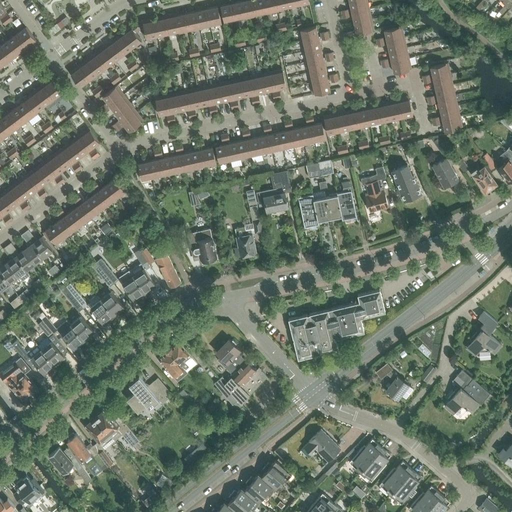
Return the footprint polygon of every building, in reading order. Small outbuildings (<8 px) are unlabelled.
[(246,18),(257,16),(253,0),(245,0),(242,1),(246,18)] [(253,0),(257,16),(268,14),(264,0),(253,0)] [(278,11),(278,9),(275,0),(264,0),(268,14),(278,11)] [(278,9),(288,7),(286,0),(275,0),(278,9)] [(352,11),(370,7),(368,0),(351,0),(349,0),(352,11)] [(511,0),(500,0),(505,4),(504,6),(503,6),(499,11),(502,14),(511,2),(511,0)] [(236,21),(246,18),(242,1),(232,3),(236,21)] [(225,23),(236,21),(232,3),(221,5),(225,23)] [(207,9),(211,26),(222,24),(218,6),(207,9)] [(354,22),(372,18),(370,7),(352,11),(354,22)] [(201,29),(211,26),(207,9),(197,11),(201,29)] [(190,31),(201,29),(197,11),(186,13),(190,31)] [(4,16),(8,21),(13,18),(8,13),(4,16)] [(175,16),(176,16),(176,13),(164,16),(168,34),(178,32),(179,32),(175,16)] [(179,34),(190,31),(186,13),(176,16),(175,16),(179,32),(178,32),(179,34)] [(62,19),(66,25),(71,21),(67,16),(62,19)] [(158,36),(168,34),(164,16),(153,18),(158,36)] [(147,39),(158,36),(153,18),(136,22),(140,30),(144,29),(147,39)] [(372,18),(354,22),(356,33),(374,29),(372,18)] [(136,33),(140,30),(136,22),(122,33),(133,48),(142,41),(136,33)] [(53,34),(61,28),(57,23),(49,29),(53,34)] [(386,40),(404,36),(402,24),(384,28),(386,40)] [(17,33),(28,48),(37,41),(26,26),(17,33)] [(301,41),(319,37),(317,26),(299,30),(301,41)] [(19,54),(28,48),(17,33),(8,39),(19,54)] [(125,54),(133,48),(122,33),(113,39),(125,54)] [(389,50),(406,46),(404,36),(386,40),(389,50)] [(303,52),(321,47),(319,37),(301,41),(303,52)] [(0,46),(10,61),(19,54),(8,39),(0,45),(0,46)] [(116,61),(125,54),(113,39),(105,46),(116,61)] [(0,64),(2,67),(10,61),(0,46),(0,64)] [(107,67),(116,61),(105,46),(96,52),(107,67)] [(148,48),(150,54),(157,53),(155,46),(148,48)] [(391,61),(409,57),(406,46),(389,50),(391,61)] [(306,62),(324,58),(321,47),(303,52),(306,62)] [(99,74),(107,67),(96,52),(87,59),(99,74)] [(391,61),(394,72),(411,68),(409,57),(391,61)] [(308,72),(326,68),(324,58),(306,62),(308,72)] [(90,80),(99,74),(87,59),(79,65),(90,80)] [(130,62),(135,68),(139,65),(134,59),(130,62)] [(433,77),(451,73),(448,62),(431,66),(433,77)] [(173,74),(183,72),(180,63),(171,65),(173,74)] [(81,87),(90,80),(79,65),(70,72),(81,87)] [(310,83),(328,79),(326,68),(308,72),(310,83)] [(272,71),(276,89),(287,86),(283,69),(272,71)] [(265,91),(276,89),(272,71),(261,74),(265,91)] [(113,75),(118,81),(122,78),(117,72),(113,75)] [(435,87),(453,83),(451,73),(433,77),(435,87)] [(254,94),(265,91),(261,74),(250,76),(254,94)] [(42,84),(52,98),(61,92),(55,84),(56,83),(58,81),(54,75),(42,84)] [(114,84),(118,81),(113,75),(109,78),(114,84)] [(244,96),(254,94),(250,76),(240,78),(244,96)] [(223,101),(219,83),(218,78),(208,80),(209,85),(208,85),(212,103),(223,101)] [(233,98),(244,96),(240,78),(229,81),(233,98)] [(328,79),(310,83),(313,94),(331,90),(328,79)] [(223,101),(233,98),(229,81),(219,83),(223,101)] [(438,98),(455,94),(453,83),(435,87),(438,98)] [(44,105),(52,98),(42,84),(33,91),(44,105)] [(110,105),(124,94),(118,85),(103,96),(110,105)] [(202,106),(212,103),(208,85),(198,88),(202,106)] [(191,108),(202,106),(198,88),(187,90),(191,108)] [(159,115),(170,113),(166,95),(165,89),(158,91),(159,97),(155,97),(159,115)] [(180,110),(191,108),(187,90),(176,93),(180,110)] [(35,111),(44,105),(33,91),(24,97),(25,99),(26,99),(35,111)] [(170,113),(180,110),(176,93),(166,95),(170,113)] [(116,114),(131,103),(124,94),(110,105),(116,114)] [(440,109),(458,105),(455,94),(438,98),(440,109)] [(398,99),(402,117),(413,114),(409,97),(398,99)] [(37,113),(35,111),(26,99),(25,99),(17,105),(28,120),(37,113)] [(391,119),(402,117),(398,99),(387,102),(391,119)] [(381,122),(391,119),(387,102),(377,104),(381,122)] [(123,123),(137,112),(131,103),(116,114),(123,123)] [(370,124),(381,122),(377,104),(366,106),(370,124)] [(19,126),(28,120),(17,105),(8,112),(19,126)] [(442,119),(460,115),(458,105),(440,109),(442,119)] [(360,126),(370,124),(366,106),(356,109),(360,126)] [(349,129),(360,126),(356,109),(345,111),(349,129)] [(59,114),(63,119),(67,116),(65,114),(63,111),(59,114)] [(339,131),(349,129),(345,111),(335,114),(339,131)] [(0,118),(10,133),(19,126),(8,112),(0,118)] [(137,112),(123,123),(129,132),(144,121),(137,112)] [(328,134),(339,131),(335,114),(324,116),(328,134)] [(460,115),(442,119),(445,130),(463,126),(460,115)] [(0,136),(2,139),(10,133),(0,118),(0,136)] [(45,124),(49,130),(53,126),(49,120),(45,124)] [(311,125),(316,143),(326,141),(322,122),(311,125)] [(45,132),(49,130),(45,124),(41,126),(45,132)] [(305,145),(316,143),(311,125),(301,127),(305,145)] [(90,148),(99,141),(88,127),(79,134),(90,148)] [(294,148),(305,145),(301,127),(290,129),(294,148)] [(284,150),(294,148),(290,129),(280,132),(284,150)] [(273,152),(284,150),(280,132),(269,134),(273,152)] [(27,137),(31,143),(36,139),(31,133),(27,137)] [(81,155),(90,148),(79,134),(70,140),(81,155)] [(263,155),(273,152),(269,134),(259,136),(263,155)] [(252,157),(263,155),(259,136),(248,139),(252,157)] [(456,162),(454,159),(439,137),(433,141),(445,158),(432,164),(444,186),(450,183),(451,185),(457,181),(456,180),(458,178),(451,164),(456,162)] [(242,159),(252,157),(248,139),(238,141),(242,159)] [(73,161),(81,155),(70,140),(62,147),(73,161)] [(231,162),(242,159),(238,141),(227,144),(231,162)] [(415,161),(411,150),(407,141),(402,143),(406,153),(403,155),(406,162),(409,161),(409,163),(415,161)] [(220,164),(231,162),(227,144),(216,146),(220,164)] [(64,168),(73,161),(62,147),(53,153),(64,168)] [(202,149),(206,168),(217,165),(213,147),(202,149)] [(196,170),(206,168),(202,149),(192,151),(196,170)] [(185,172),(196,170),(192,151),(181,154),(185,172)] [(55,174),(64,168),(53,153),(44,160),(55,174)] [(175,175),(185,172),(181,154),(171,156),(175,175)] [(489,155),(484,159),(486,162),(491,169),(497,165),(491,157),(491,158),(489,155)] [(164,177),(175,175),(171,156),(160,159),(164,177)] [(507,182),(508,182),(509,181),(511,181),(511,180),(511,160),(509,157),(497,167),(502,173),(501,174),(507,182)] [(319,167),(332,164),(330,158),(317,161),(319,167)] [(464,173),(468,170),(470,169),(462,158),(457,162),(464,173)] [(154,179),(164,177),(160,159),(150,161),(154,179)] [(47,181),(55,174),(44,160),(36,166),(47,181)] [(143,182),(154,179),(150,161),(135,164),(137,172),(138,179),(142,178),(143,182)] [(307,170),(319,167),(317,161),(305,164),(307,170)] [(319,167),(320,174),(333,171),(332,164),(319,167)] [(395,176),(397,181),(404,199),(405,198),(406,201),(412,198),(411,196),(420,192),(413,175),(411,176),(406,164),(394,169),(397,175),(395,176)] [(38,187),(47,181),(36,166),(27,173),(38,187)] [(377,173),(361,178),(363,184),(366,183),(368,193),(365,193),(370,211),(375,210),(380,208),(388,206),(384,190),(380,191),(377,180),(387,178),(383,166),(376,168),(377,173)] [(498,183),(485,166),(473,174),(487,192),(492,188),(494,189),(496,187),(496,185),(498,183)] [(308,177),(320,174),(319,167),(307,170),(308,177)] [(287,205),(285,192),(291,191),(287,170),(270,173),(273,188),(256,191),(259,206),(265,204),(266,209),(272,208),(273,211),(282,209),(282,206),(287,205)] [(30,194),(38,187),(27,173),(19,179),(30,194)] [(129,190),(123,181),(118,175),(106,184),(117,199),(129,190)] [(21,200),(30,194),(19,179),(10,186),(21,200)] [(337,193),(342,214),(343,218),(344,218),(344,219),(345,220),(346,220),(347,221),(348,220),(349,220),(350,219),(351,218),(351,217),(351,216),(357,215),(351,189),(349,180),(347,180),(344,181),(342,182),(344,190),(337,192),(337,193)] [(109,205),(117,199),(106,184),(97,191),(109,205)] [(12,207),(21,200),(10,186),(1,192),(12,207)] [(260,217),(254,189),(254,186),(251,186),(252,189),(246,191),(254,228),(246,230),(245,226),(235,228),(236,235),(238,246),(234,247),(236,256),(256,252),(252,233),(263,230),(260,217)] [(329,217),(325,195),(324,190),(313,193),(318,219),(329,217)] [(100,212),(109,205),(97,191),(89,197),(100,212)] [(0,208),(4,213),(12,207),(1,192),(0,193),(0,208)] [(319,223),(318,219),(313,193),(312,193),(312,192),(298,195),(304,226),(309,225),(310,226),(311,227),(312,227),(313,228),(314,227),(315,227),(316,226),(316,224),(316,223),(319,223)] [(329,217),(342,214),(337,193),(325,195),(329,217)] [(91,218),(100,212),(89,197),(80,204),(91,218)] [(83,225),(91,218),(80,204),(72,210),(83,225)] [(74,231),(83,225),(72,210),(63,217),(74,231)] [(65,238),(74,231),(63,217),(55,223),(65,238)] [(108,222),(101,227),(106,233),(113,228),(108,222)] [(56,245),(65,238),(55,223),(43,232),(47,238),(50,236),(56,245)] [(193,260),(201,258),(202,261),(217,257),(213,237),(204,239),(201,225),(195,226),(196,232),(188,233),(193,260)] [(30,240),(43,257),(52,250),(42,236),(36,240),(34,238),(30,240)] [(35,263),(43,257),(30,240),(27,242),(29,245),(24,249),(35,263)] [(141,251),(149,263),(154,259),(147,247),(141,251)] [(26,270),(35,263),(24,249),(19,253),(17,250),(13,253),(26,270)] [(141,251),(140,249),(135,252),(141,262),(130,270),(133,274),(145,291),(156,284),(146,269),(151,266),(149,263),(141,251)] [(156,258),(170,286),(181,280),(167,252),(165,253),(160,255),(156,258)] [(30,275),(26,270),(13,253),(10,255),(12,258),(7,262),(18,276),(21,281),(30,275)] [(97,261),(114,282),(119,279),(101,257),(97,261)] [(110,286),(114,282),(97,261),(92,265),(110,286)] [(21,281),(18,276),(7,262),(1,266),(0,264),(0,271),(9,283),(13,287),(21,281)] [(430,269),(426,272),(431,279),(435,276),(430,269)] [(145,291),(133,274),(130,270),(120,277),(134,298),(145,291)] [(0,289),(9,283),(0,271),(0,289)] [(36,290),(40,286),(35,281),(31,285),(36,290)] [(83,307),(75,296),(66,285),(62,289),(79,311),(83,307)] [(328,308),(335,337),(364,330),(361,316),(385,310),(380,288),(357,294),(359,301),(328,308)] [(101,298),(114,314),(124,306),(111,290),(101,298)] [(75,296),(83,307),(88,304),(80,293),(75,296)] [(104,322),(114,314),(101,298),(91,306),(104,322)] [(335,337),(328,308),(289,318),(298,358),(338,348),(335,337)] [(498,322),(495,319),(484,310),(479,316),(484,321),(480,327),(482,329),(478,333),(476,331),(470,339),(472,341),(467,347),(476,354),(480,349),(489,348),(494,353),(502,344),(489,333),(498,322)] [(71,323),(85,340),(95,331),(81,315),(71,323)] [(57,328),(49,319),(47,316),(42,320),(66,347),(70,344),(74,349),(85,340),(71,323),(70,323),(67,319),(57,328)] [(49,337),(38,345),(41,349),(55,365),(65,356),(61,351),(66,347),(42,320),(38,324),(49,337)] [(228,337),(215,352),(227,364),(229,363),(235,370),(237,369),(247,359),(240,352),(241,350),(237,345),(238,343),(233,339),(231,340),(228,337)] [(9,340),(4,344),(10,351),(15,347),(14,346),(12,344),(9,340)] [(55,365),(41,349),(38,345),(37,343),(27,351),(17,340),(12,344),(14,346),(15,347),(22,355),(27,361),(33,368),(38,364),(45,373),(55,365)] [(169,348),(180,361),(185,367),(187,370),(197,362),(190,353),(179,340),(169,348)] [(185,367),(180,361),(169,348),(159,357),(174,376),(185,367)] [(14,362),(0,373),(10,385),(22,399),(37,386),(25,373),(24,373),(22,370),(23,369),(26,373),(31,368),(26,362),(21,356),(16,360),(14,362)] [(231,376),(250,394),(267,376),(261,370),(261,369),(259,367),(257,369),(247,359),(245,362),(237,369),(232,373),(233,374),(234,375),(233,376),(232,375),(231,376)] [(413,388),(408,384),(409,383),(397,374),(397,375),(390,370),(392,368),(387,362),(376,371),(381,377),(387,372),(394,378),(386,389),(398,398),(401,394),(406,398),(413,388)] [(436,369),(434,367),(431,364),(421,377),(426,381),(436,369)] [(450,400),(445,405),(454,413),(462,403),(472,411),(479,403),(481,404),(490,393),(489,391),(462,369),(457,375),(463,380),(454,390),(448,398),(450,400)] [(250,394),(231,376),(226,381),(222,376),(220,377),(241,403),(250,394)] [(168,399),(165,395),(170,390),(158,377),(148,385),(141,377),(137,380),(137,379),(134,379),(130,383),(131,385),(135,390),(134,391),(134,392),(127,398),(138,411),(146,404),(149,408),(159,399),(162,403),(168,399)] [(241,403),(220,377),(215,382),(233,403),(237,400),(241,403)] [(184,389),(180,392),(186,400),(190,396),(184,389)] [(246,410),(242,406),(237,411),(241,414),(246,410)] [(96,415),(96,416),(109,432),(116,440),(123,434),(132,445),(135,443),(140,439),(126,422),(123,419),(119,423),(106,407),(101,411),(99,411),(96,414),(96,415)] [(90,421),(85,425),(99,440),(93,445),(108,465),(112,461),(113,461),(105,450),(116,440),(109,432),(96,416),(94,417),(92,417),(90,419),(90,421)] [(211,431),(206,424),(202,428),(207,434),(211,431)] [(321,466),(328,473),(339,462),(332,455),(340,447),(321,428),(308,440),(309,441),(304,445),(312,453),(317,448),(328,459),(321,466)] [(70,437),(68,439),(78,452),(75,454),(81,462),(84,460),(89,466),(95,461),(101,470),(107,465),(108,465),(93,445),(90,442),(87,445),(77,432),(75,433),(74,432),(69,435),(70,437)] [(360,471),(382,446),(372,437),(364,447),(362,446),(351,458),(353,460),(351,463),(360,471)] [(511,440),(504,449),(502,447),(496,453),(511,466),(511,440)] [(92,479),(79,461),(69,446),(63,450),(59,445),(48,456),(63,473),(73,464),(87,483),(92,479)] [(383,464),(391,454),(382,446),(360,471),(369,479),(372,476),(374,478),(385,465),(383,464)] [(287,448),(279,450),(281,457),(289,455),(287,448)] [(265,465),(282,479),(285,476),(287,478),(292,473),(276,459),(271,464),(268,461),(268,462),(265,465)] [(390,493),(412,468),(403,460),(394,470),(392,468),(382,481),(384,482),(381,485),(390,493)] [(108,465),(107,465),(115,476),(120,472),(112,461),(108,465)] [(275,487),(282,479),(265,465),(263,468),(266,471),(262,475),(261,475),(275,487)] [(335,467),(331,471),(336,476),(340,472),(335,467)] [(413,486),(422,476),(412,468),(390,493),(400,502),(402,499),(404,500),(415,487),(413,486)] [(261,475),(262,475),(259,473),(254,478),(251,475),(249,479),(265,493),(270,497),(275,488),(275,487),(261,475)] [(314,483),(316,485),(317,486),(327,475),(325,473),(314,483)] [(33,477),(31,478),(27,474),(23,477),(22,476),(16,481),(17,483),(16,483),(21,488),(14,493),(23,504),(29,498),(32,501),(44,490),(33,477)] [(168,477),(162,486),(168,490),(174,480),(168,477)] [(258,502),(265,493),(249,479),(246,482),(249,484),(245,489),(244,489),(256,499),(255,499),(258,502)] [(342,482),(338,486),(343,490),(346,486),(342,482)] [(412,511),(424,511),(441,492),(431,484),(423,494),(421,493),(410,505),(412,507),(410,510),(412,511)] [(244,489),(245,489),(242,487),(237,492),(234,489),(232,493),(249,507),(255,499),(256,499),(244,489)] [(290,492),(295,497),(298,493),(293,488),(290,492)] [(442,510),(450,501),(441,492),(424,511),(443,511),(442,510)] [(244,511),(249,507),(232,493),(229,496),(232,498),(228,503),(227,503),(237,511),(244,511)] [(324,511),(334,502),(324,494),(322,497),(320,495),(309,507),(311,509),(308,511),(324,511)] [(0,511),(7,511),(15,506),(8,497),(4,501),(0,497),(0,511)] [(487,497),(483,502),(493,511),(494,511),(499,508),(487,497)] [(237,511),(227,503),(228,503),(225,501),(220,506),(218,503),(215,507),(221,511),(237,511)] [(341,511),(343,510),(334,502),(324,511),(341,511)] [(493,511),(483,502),(478,507),(484,511),(493,511)]
